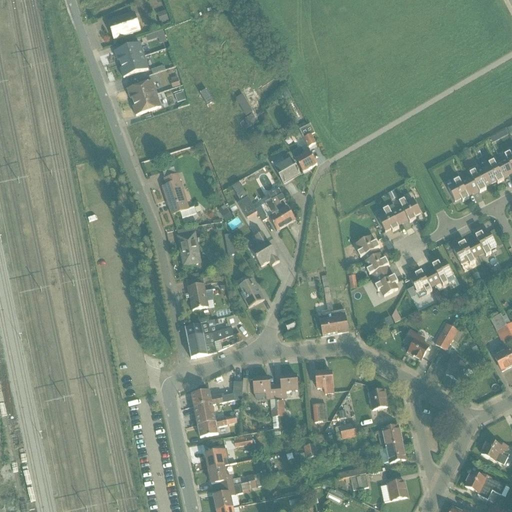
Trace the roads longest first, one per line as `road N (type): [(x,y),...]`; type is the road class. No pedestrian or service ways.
road 1 (residential): [(69,0),(155,230),(183,375)]
road 2 (residential): [(261,353),(295,264),(309,190),(330,162)]
road 3 (residential): [(261,353),(360,353),(409,383)]
road 4 (residential): [(183,375),(167,405),(192,511)]
